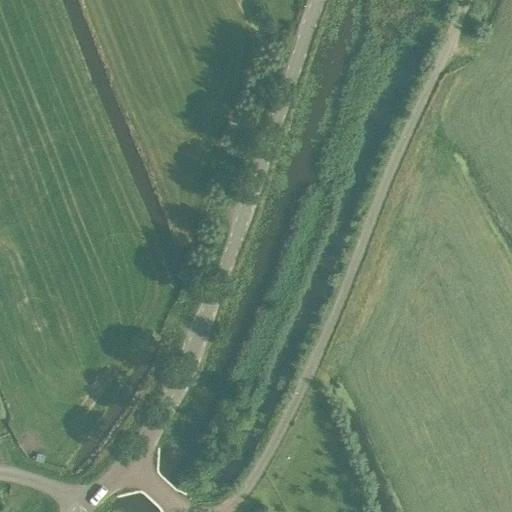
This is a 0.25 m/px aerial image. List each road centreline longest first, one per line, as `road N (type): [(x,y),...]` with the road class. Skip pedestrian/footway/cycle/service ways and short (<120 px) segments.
road 1 (residential): [(227,511),(280,433),(467,0)]
road 2 (unclassified): [(127,464),(170,400),(201,328),(317,0)]
road 3 (track): [(112,230),(162,312),(201,328)]
